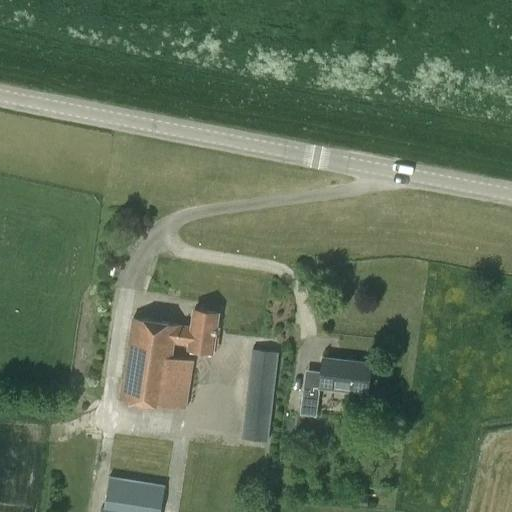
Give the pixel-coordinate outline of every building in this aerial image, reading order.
[(132,317),(120,399),(186,410),(194,360),(174,356),(175,344),(188,346),(189,346),(189,348),(213,352),(215,336),(218,313),(194,309),(192,326),(190,326),(190,324),(179,322),(132,317)] [(251,348),(241,439),(268,443),(279,352),(251,348)] [(320,387),(322,387),(367,393),(371,363),(324,357),(320,387)] [(319,391),(303,389),(300,413),(316,415),(319,391)] [(101,505),(99,511),(161,511),(166,487),(109,477),(103,506),(101,505)]
